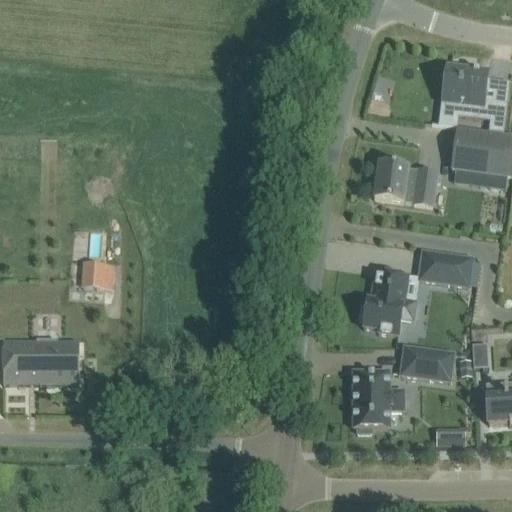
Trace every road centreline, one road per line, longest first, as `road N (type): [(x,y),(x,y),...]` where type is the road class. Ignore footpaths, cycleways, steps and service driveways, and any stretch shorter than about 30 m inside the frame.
road 1 (tertiary): [(287,448),(327,159),(369,1)]
road 2 (unclassified): [(287,448),(0,433)]
road 3 (unknown): [(318,225),(485,250),(480,316),(511,319)]
road 4 (residential): [(511,490),(282,489)]
road 5 (residential): [(369,1),(466,31),(511,35)]
